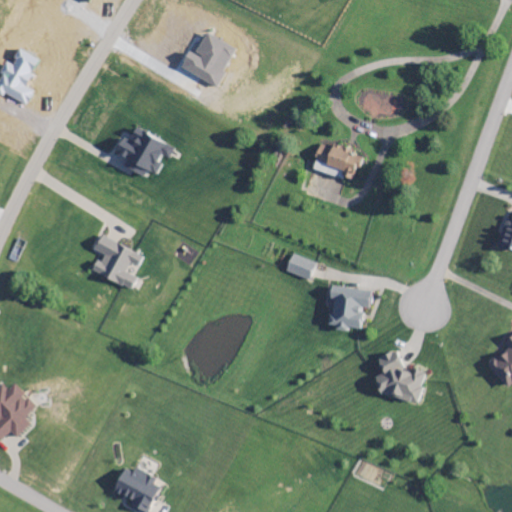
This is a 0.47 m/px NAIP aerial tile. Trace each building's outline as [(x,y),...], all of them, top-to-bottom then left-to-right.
[(172,150),(133,133),(129,143),(121,140),(114,156),(126,161),(122,170),(142,179),(144,174),(154,178),(161,163),(165,165),(172,150)] [(337,181),(337,179),(352,183),(360,157),(331,148),(330,151),(318,147),(310,172),(337,181)] [(511,214),(500,249),(511,252),(511,214)] [(141,259),(99,239),(92,253),(100,257),(91,274),(129,293),(135,281),(123,275),(128,266),(136,269),(141,259)] [(314,265),(290,257),(285,275),(308,282),(314,265)] [(370,294),(329,289),(328,302),(331,303),(328,328),(333,329),(333,333),(344,335),(345,331),(358,332),(361,310),(368,311),(370,294)] [(509,394),(511,391),(511,337),(501,348),(504,351),(486,369),(509,394)] [(424,375),(411,372),(403,375),(395,354),(375,361),(381,375),(380,378),(373,381),(376,390),(375,395),(414,407),(424,375)] [(34,410),(12,387),(6,393),(0,386),(0,443),(8,435),(14,441),(29,427),(23,421),(34,410)] [(121,469),(113,494),(131,500),(129,508),(141,511),(147,511),(159,479),(133,470),(132,473),(121,469)]
